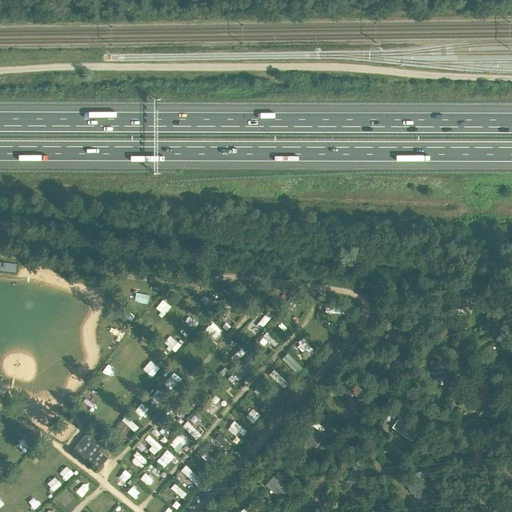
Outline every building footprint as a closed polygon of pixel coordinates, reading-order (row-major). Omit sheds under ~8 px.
[(469,298),(474,297),(472,290),(452,294),(455,310),(470,307),(469,298)] [(290,296),(279,314),(285,318),(297,300),(290,296)] [(226,303),(216,316),(221,320),(231,307),(226,303)] [(268,311),(256,325),(261,329),(272,315),(268,311)] [(511,324),(504,321),(497,336),(511,341),(511,324)] [(395,351),(407,336),(394,326),(385,338),(392,344),(390,347),(395,351)] [(266,332),(262,336),(274,346),(278,342),(266,332)] [(302,338),(298,342),(306,352),(308,353),(311,357),(312,358),(316,354),(302,338)] [(369,344),(358,363),(365,367),(376,348),(369,344)] [(241,348),(230,358),(234,362),(245,352),(241,348)] [(252,352),(249,356),(253,360),(257,356),(252,352)] [(306,352),(302,355),(307,361),(311,357),(308,353),(306,352)] [(288,353),(282,359),(297,374),(303,368),(288,353)] [(247,356),(231,373),(237,379),(254,362),(247,356)] [(434,381),(449,379),(447,363),(440,364),(439,360),(430,362),(434,381)] [(274,370),(269,375),(283,388),(288,384),(274,370)] [(352,381),(342,390),(356,407),(366,398),(352,381)] [(478,381),(477,404),(492,404),(493,381),(478,381)] [(258,386),(253,392),(270,406),(275,400),(258,386)] [(215,395),(203,408),(208,412),(220,399),(215,395)] [(125,416),(121,420),(134,432),(138,428),(125,416)] [(162,418),(157,423),(168,434),(173,429),(162,418)] [(411,427),(399,418),(393,428),(411,441),(418,432),(415,429),(417,426),(414,424),(411,427)] [(187,420),(182,426),(195,439),(201,434),(187,420)] [(234,421),(230,426),(243,436),(246,431),(234,421)] [(325,437),(313,426),(303,437),(315,448),(325,437)] [(180,432),(170,444),(174,448),(180,442),(184,437),(185,436),(180,432)] [(87,433),(74,449),(99,469),(108,458),(100,451),(103,446),(87,433)] [(149,435),(144,439),(157,452),(162,447),(149,435)] [(218,435),(214,439),(227,450),(231,445),(218,435)] [(481,446),(469,448),(470,462),(481,462),(480,451),(482,450),(481,446)] [(206,452),(201,457),(214,468),(218,463),(206,452)] [(186,465),(181,471),(197,485),(202,480),(186,465)] [(367,472),(354,466),(347,482),(361,488),(367,472)] [(417,481),(407,486),(411,494),(413,493),(417,504),(420,502),(424,511),(435,506),(423,479),(431,474),(428,468),(415,475),(417,481)] [(289,490),(274,476),(265,485),(280,499),(289,490)] [(174,484),(170,489),(182,499),(186,494),(174,484)]
